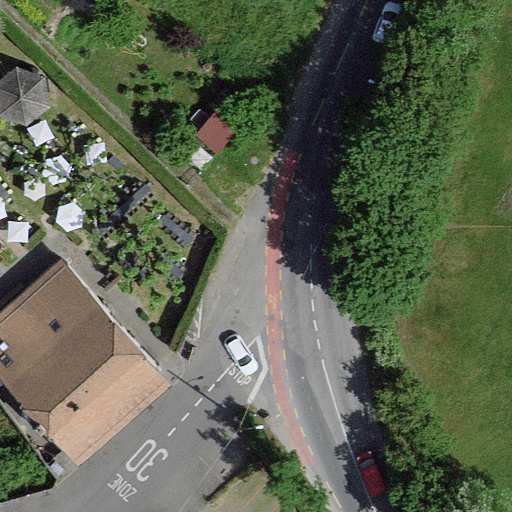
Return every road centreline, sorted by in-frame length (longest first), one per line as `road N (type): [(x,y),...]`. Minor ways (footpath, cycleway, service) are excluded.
road 1 (residential): [(99,511),(313,280)]
road 2 (tertiary): [(387,0),(336,116),(315,213),(313,280)]
road 3 (tertiary): [(313,280),(333,394),(378,511)]
